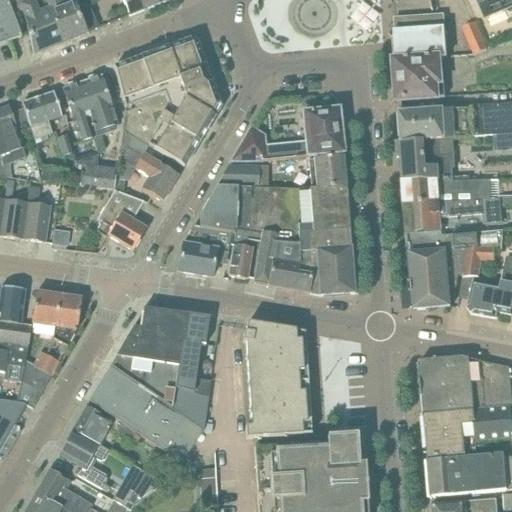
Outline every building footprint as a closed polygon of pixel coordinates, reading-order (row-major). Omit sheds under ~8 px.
[(0,0),(0,45),(21,38),(6,0),(0,0)] [(33,54),(33,56),(62,44),(45,0),(42,0),(32,4),(32,3),(21,7),(26,20),(25,20),(33,54)] [(45,0),(62,44),(85,35),(72,2),(61,6),(58,0),(45,0)] [(122,0),(129,17),(171,0),(122,0)] [(511,0),(465,0),(474,20),(479,22),(488,42),(511,32),(511,0)] [(395,32),(397,61),(446,57),(445,36),(444,16),(395,19),(396,32),(395,32)] [(474,24),(462,29),(474,56),(486,51),(474,24)] [(184,168),(220,108),(211,82),(216,81),(211,66),(206,68),(197,43),(190,40),(114,68),(127,116),(124,146),(146,157),(151,149),(184,168)] [(398,98),(398,102),(418,100),(444,99),(443,83),(440,84),(438,59),(446,59),(446,57),(397,61),(395,61),(397,86),(394,90),(394,96),(398,98)] [(97,79),(95,76),(88,78),(88,82),(76,86),(74,83),(68,85),(68,89),(63,91),(81,143),(97,137),(116,131),(116,126),(118,126),(112,110),(101,78),(97,79)] [(35,146),(48,142),(47,138),(51,137),(47,124),(62,120),(53,94),(22,104),(28,123),(34,142),(35,146)] [(399,112),(401,143),(429,141),(429,145),(441,144),(441,140),(446,140),(446,139),(453,139),(511,135),(511,104),(451,108),(452,110),(443,111),(443,110),(419,111),(399,112)] [(2,158),(4,178),(11,179),(9,164),(25,159),(15,127),(8,108),(0,110),(0,142),(0,143),(2,158)] [(231,162),(251,162),(265,163),(323,156),(343,154),(342,149),(345,149),(342,114),(339,114),(338,111),(302,114),(305,143),(264,147),(263,137),(251,130),(231,162)] [(69,136),(56,141),(62,159),(75,154),(69,136)] [(429,141),(401,143),(398,147),(398,160),(402,159),(402,167),(406,170),(409,170),(410,180),(453,180),(452,170),(455,168),(455,154),(441,154),(441,144),(429,145),(429,141)] [(141,191),(162,204),(178,177),(157,165),(146,158),(146,157),(124,146),(122,162),(149,177),(141,191)] [(97,168),(97,161),(97,156),(75,163),(76,166),(83,167),(97,168)] [(308,161),(311,190),(346,191),(343,157),(323,159),(308,161)] [(229,166),(216,188),(267,189),(268,167),(250,166),(230,167),(229,166)] [(511,169),(495,171),(495,181),(511,179),(511,169)] [(42,170),(41,181),(58,184),(60,173),(42,170)] [(79,187),(114,192),(117,192),(118,180),(118,176),(77,171),(79,187)] [(7,180),(5,197),(11,198),(14,181),(7,180)] [(118,180),(117,192),(123,195),(125,181),(118,180)] [(490,180),(410,180),(412,204),(476,200),(476,192),(491,190),(490,180)] [(39,189),(29,187),(27,197),(37,199),(39,189)] [(260,243),(253,285),(268,287),(268,288),(319,297),(354,295),(346,191),(311,190),(312,192),(267,190),(267,189),(216,188),(199,217),(200,218),(199,226),(233,230),(254,232),(254,242),(260,243)] [(108,237),(133,252),(146,230),(132,222),(143,203),(123,195),(117,192),(114,192),(97,221),(102,224),(96,233),(106,239),(108,237)] [(501,200),(412,204),(415,232),(442,231),(441,218),(482,215),(483,225),(504,222),(501,200)] [(0,229),(0,238),(22,241),(27,204),(4,201),(0,229)] [(22,241),(45,245),(51,208),(27,204),(22,241)] [(229,246),(231,246),(233,230),(199,226),(199,229),(192,227),(183,246),(182,246),(177,273),(212,278),(216,252),(228,254),(229,246)] [(246,241),(254,242),(254,232),(233,230),(231,246),(233,247),(228,277),(248,281),(253,249),(245,248),(246,241)] [(51,250),(62,251),(64,232),(54,231),(52,246),(51,250)] [(442,231),(415,232),(417,254),(467,250),(482,248),(502,250),(504,231),(442,236),(442,231)] [(463,277),(463,279),(479,278),(481,261),(495,262),(495,250),(502,251),(502,250),(482,248),(467,250),(463,277)] [(417,254),(411,255),(412,263),(411,263),(414,311),(451,308),(449,289),(457,288),(458,277),(463,277),(467,250),(417,254)] [(472,315),(496,320),(498,313),(511,316),(511,313),(511,258),(507,258),(501,288),(473,283),(468,310),(472,315)] [(6,366),(24,369),(25,362),(29,345),(31,327),(21,326),(25,292),(0,289),(0,292),(0,373),(4,374),(6,366)] [(31,325),(55,328),(58,296),(36,293),(31,325)] [(53,340),(67,348),(77,331),(81,300),(58,296),(55,328),(53,340)] [(127,338),(110,368),(172,410),(183,342),(185,343),(190,316),(143,310),(139,340),(127,338)] [(209,319),(190,316),(185,343),(183,342),(172,410),(203,431),(204,431),(210,382),(195,380),(200,346),(205,346),(209,319)] [(245,344),(247,372),(307,369),(305,335),(305,334),(247,324),(246,334),(244,334),(242,343),(245,344)] [(24,405),(26,407),(32,410),(50,378),(42,373),(50,359),(41,353),(34,366),(25,362),(24,369),(17,404),(24,405)] [(42,373),(50,378),(58,363),(50,359),(42,373)] [(463,359),(420,363),(424,416),(511,408),(511,411),(511,393),(510,369),(463,359)] [(121,423),(137,434),(181,464),(203,431),(172,410),(110,368),(89,401),(121,423)] [(247,372),(249,406),(309,402),(307,369),(247,372)] [(0,451),(26,407),(0,401),(0,451)] [(309,402),(249,406),(251,428),(245,428),(246,440),(311,436),(309,402)] [(72,432),(99,446),(107,431),(105,430),(110,421),(86,407),(72,432)] [(424,416),(429,460),(467,456),(466,444),(511,439),(511,411),(511,408),(424,416)] [(129,446),(137,434),(121,423),(113,435),(129,446)] [(105,461),(109,452),(99,446),(72,432),(58,456),(81,469),(76,477),(100,490),(106,481),(105,476),(91,469),(96,460),(100,462),(105,461)] [(367,511),(363,448),(361,448),(361,440),(355,441),(355,439),(326,441),(326,443),(254,447),(258,511),(367,511)] [(427,462),(431,498),(450,497),(511,490),(511,458),(505,458),(505,454),(447,460),(427,462)] [(125,481),(136,488),(127,503),(133,507),(162,485),(134,467),(125,481)] [(50,470),(36,495),(67,511),(97,511),(80,502),(69,496),(70,493),(66,490),(70,482),(67,480),(50,470)] [(199,480),(201,506),(217,505),(215,470),(201,471),(202,480),(199,480)] [(67,511),(36,495),(25,511),(67,511)] [(432,505),(432,511),(497,511),(496,500),(432,505)]
